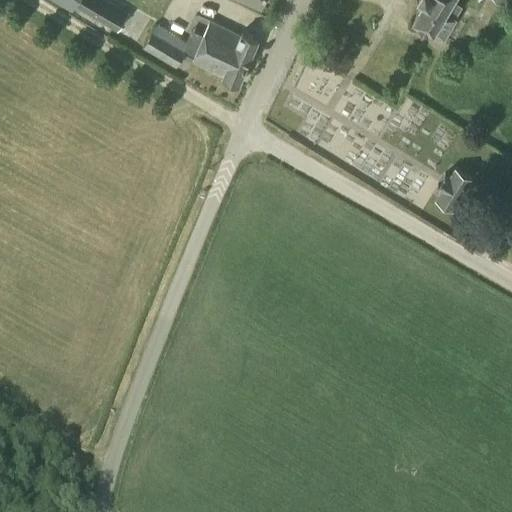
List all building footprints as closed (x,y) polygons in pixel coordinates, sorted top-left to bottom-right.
[(128,14),(104,0),(53,0),(72,11),(75,6),(117,32),(128,14)] [(423,0),(412,19),(432,32),(434,29),(443,35),(461,6),(452,0),(423,0)] [(511,9),(511,0),(496,0),(499,2),(511,9)] [(246,33),(216,18),(206,38),(193,30),(186,41),(156,23),(142,47),(176,67),(185,51),(196,58),(242,81),(264,36),(248,29),(246,33)] [(455,210),(474,179),(457,169),(452,179),(446,176),(439,188),(445,191),(439,200),(455,210)]
